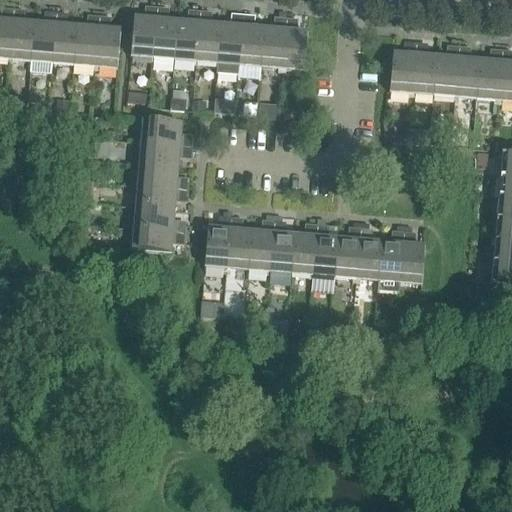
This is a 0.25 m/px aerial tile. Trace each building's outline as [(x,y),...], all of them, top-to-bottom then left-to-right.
[(152,63),(156,12),(148,12),(147,24),(133,23),(129,61),(152,63)] [(173,65),(176,27),(163,26),(164,13),(156,12),(152,63),(173,65)] [(0,64),(8,65),(12,15),(4,14),(3,26),(0,25),(0,64)] [(30,67),(33,28),(20,27),(21,15),(12,15),(8,65),(30,67)] [(195,67),(199,16),(191,15),(190,28),(176,27),(173,65),(195,67)] [(216,68),(220,30),(206,29),(207,17),(199,16),(195,67),(216,68)] [(50,78),(51,69),(55,18),(47,17),(46,29),(33,28),(30,67),(29,76),(50,78)] [(73,70),(76,32),(62,31),(63,18),(55,18),(51,69),(73,70)] [(216,68),(216,78),(237,80),(238,70),(242,19),(234,19),(233,31),(220,30),(216,68)] [(259,72),(263,34),(249,33),(250,20),(242,19),(238,70),(259,72)] [(94,72),(98,21),(91,21),(90,33),(76,32),(73,70),(94,72)] [(117,74),(120,35),(105,34),(106,22),(98,21),(94,72),(117,74)] [(281,74),(285,23),(277,22),(276,35),(263,34),(259,72),(281,74)] [(303,76),(306,37),(292,36),(293,24),(285,23),(281,74),(303,76)] [(411,99),(415,48),(407,47),(406,59),(392,58),(388,97),(411,99)] [(432,100),(436,62),(422,61),(423,48),(415,48),(411,99),(432,100)] [(454,102),(458,51),(450,51),(449,63),(436,62),(432,100),(454,102)] [(475,104),(479,66),(465,64),(466,52),(458,51),(454,102),(475,104)] [(497,106),(501,55),(493,54),(492,67),(479,66),(475,104),(497,106)] [(511,106),(511,68),(508,68),(509,55),(501,55),(497,106),(511,106)] [(170,113),(184,114),(185,105),(171,103),(170,113)] [(194,104),(193,116),(204,117),(206,105),(194,104)] [(27,107),(27,115),(34,116),(35,108),(27,107)] [(57,107),(56,116),(67,117),(67,108),(57,107)] [(242,120),(245,120),(255,121),(256,109),(244,107),(242,120)] [(258,108),(257,121),(277,123),(278,109),(258,108)] [(178,143),(180,128),(141,125),(139,147),(192,151),(192,144),(178,143)] [(406,149),(428,150),(429,135),(408,133),(406,149)] [(450,141),(438,140),(437,150),(450,151),(450,141)] [(461,152),(471,153),(472,143),(461,142),(461,152)] [(191,160),(192,151),(139,147),(137,169),(176,172),(177,158),(191,160)] [(511,160),(500,160),(497,203),(511,204),(511,160)] [(175,185),(176,172),(137,169),(135,190),(188,194),(188,186),(175,185)] [(187,203),(188,194),(135,190),(134,212),(172,215),(173,202),(187,203)] [(511,204),(497,203),(493,246),(511,247),(511,204)] [(171,229),(172,215),(134,212),(132,233),(184,237),(185,230),(171,229)] [(90,220),(85,220),(79,219),(78,228),(84,229),(89,229),(90,220)] [(226,274),(230,222),(222,222),(221,234),(207,232),(203,273),(226,274)] [(247,276),(250,236),(238,235),(239,223),(230,222),(226,274),(247,276)] [(269,278),(273,226),(265,225),(264,238),(250,236),(247,276),(269,278)] [(290,280),(294,240),(281,239),(282,227),(273,226),(269,278),(290,280)] [(312,282),(316,230),(308,229),(307,241),(294,240),(290,280),(312,282)] [(333,283),(337,244),(323,243),(324,231),(316,230),(312,282),(333,283)] [(184,246),(184,237),(132,233),(130,256),(169,259),(170,245),(184,246)] [(355,285),(359,234),(351,233),(350,245),(337,244),(333,283),(355,285)] [(377,287),(380,248),(367,247),(368,234),(359,234),(355,285),(377,287)] [(397,297),(398,289),(402,237),(395,236),(393,249),(380,248),(377,287),(376,295),(397,297)] [(421,291),(424,252),(410,251),(411,238),(402,237),(398,289),(421,291)] [(511,247),(493,246),(490,289),(476,288),(475,302),(511,304),(511,247)] [(4,292),(0,295),(0,311),(12,301),(4,292)] [(215,308),(201,307),(200,321),(214,322),(215,308)] [(215,308),(214,322),(222,323),(223,308),(215,308)] [(0,322),(0,334),(7,342),(15,335),(3,320),(0,322)] [(286,326),(265,324),(265,326),(264,339),(285,341),(286,328),(286,326)]
